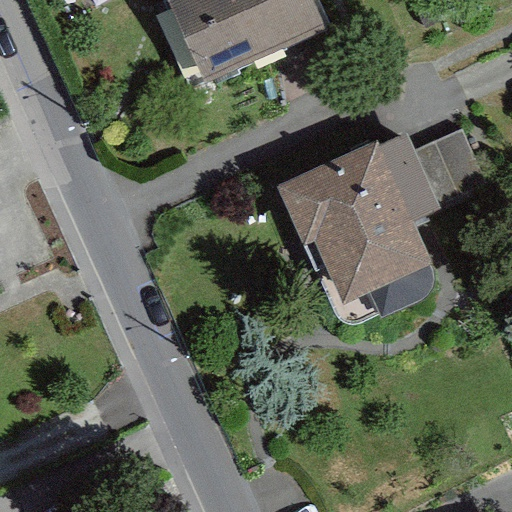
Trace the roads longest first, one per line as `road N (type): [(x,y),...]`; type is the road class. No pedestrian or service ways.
road 1 (residential): [(0,16),(224,511)]
road 2 (unknown): [(98,232),(448,67)]
